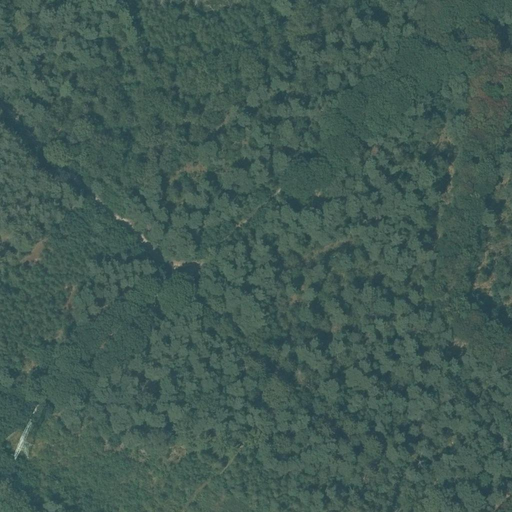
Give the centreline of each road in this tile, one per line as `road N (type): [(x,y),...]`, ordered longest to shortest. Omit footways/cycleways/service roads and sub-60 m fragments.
road 1 (track): [(497,349),(475,334),(456,299),(504,96)]
road 2 (track): [(180,276),(372,107)]
road 3 (track): [(180,276),(0,107)]
road 4 (track): [(0,441),(180,276)]
road 5 (track): [(201,296),(374,463)]
road 6 (track): [(374,463),(497,349)]
